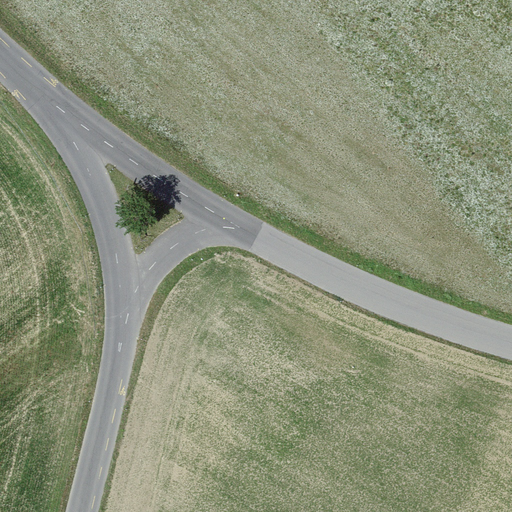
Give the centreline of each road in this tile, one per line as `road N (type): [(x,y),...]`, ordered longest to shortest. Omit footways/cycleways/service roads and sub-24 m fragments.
road 1 (tertiary): [(511,342),(398,304),(240,228)]
road 2 (tertiary): [(119,351),(111,233),(53,103)]
road 3 (tertiary): [(240,228),(53,103)]
road 4 (tertiary): [(119,351),(137,289),(165,252),(202,230),(240,228)]
road 5 (tertiary): [(83,511),(119,351)]
